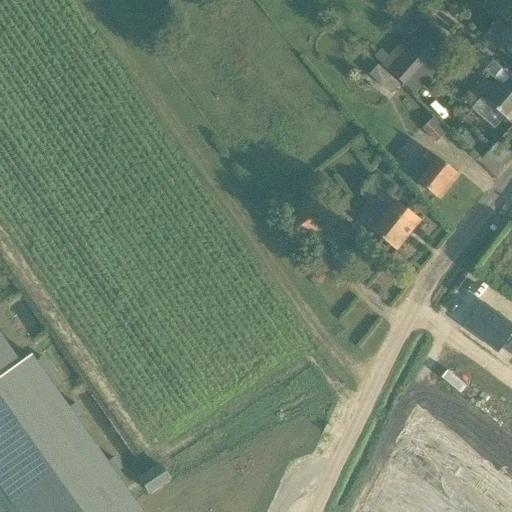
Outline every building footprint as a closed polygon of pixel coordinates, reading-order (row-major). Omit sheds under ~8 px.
[(409,33),(381,65),(416,96),(439,69),(427,58),(443,41),(422,23),(411,35),(409,33)] [(497,48),(508,58),(511,53),(511,36),(498,23),(481,40),(494,52),(497,48)] [(501,84),(485,101),(508,121),(511,117),(511,66),(507,73),(511,77),(503,86),(501,84)] [(391,77),(383,87),(392,95),(400,85),(391,77)] [(424,127),(436,142),(449,131),(436,116),(424,127)] [(437,199),(457,174),(437,158),(436,159),(426,150),(418,161),(428,169),(418,183),(437,199)] [(493,152),(483,158),(493,172),(502,166),(493,152)] [(396,251),(420,220),(388,194),(393,188),(376,174),(360,194),(386,216),(373,233),(396,251)] [(305,206),(301,209),(288,190),(271,204),(302,246),(323,230),(305,206)] [(483,305),(466,328),(498,352),(499,353),(511,334),(511,324),(508,321),(507,322),(492,311),(483,305)] [(0,338),(0,491),(14,511),(139,511),(29,356),(18,364),(0,338)] [(43,359),(36,363),(55,390),(62,385),(43,359)] [(75,405),(69,409),(76,419),(82,415),(75,405)] [(114,459),(107,463),(114,473),(121,469),(114,459)] [(138,476),(148,493),(172,479),(161,462),(138,476)]
